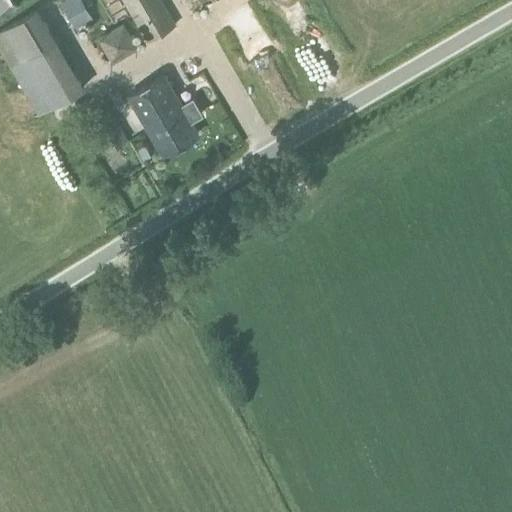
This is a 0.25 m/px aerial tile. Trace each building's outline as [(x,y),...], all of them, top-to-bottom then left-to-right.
[(0,0),(0,18),(8,15),(0,0)] [(76,27),(111,7),(107,0),(63,0),(62,1),(76,27)] [(123,0),(147,40),(175,24),(161,0),(123,0)] [(0,48),(38,115),(85,87),(38,8),(0,30),(0,48)] [(114,62),(138,47),(122,22),(98,37),(114,62)] [(198,134),(163,75),(130,94),(165,154),(198,134)] [(106,153),(128,139),(106,102),(85,115),(106,153)]
